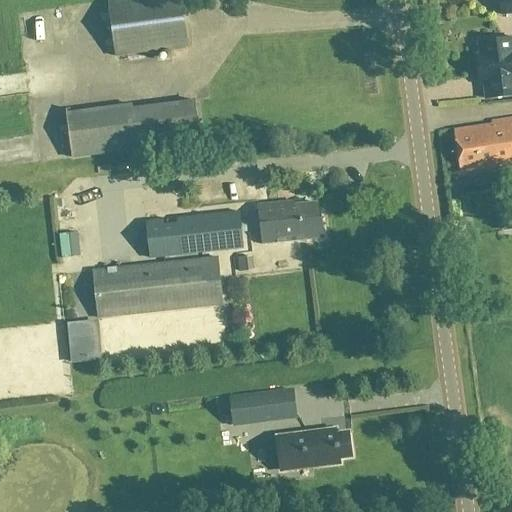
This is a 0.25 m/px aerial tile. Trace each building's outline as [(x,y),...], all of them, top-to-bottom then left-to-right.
[(180,0),(127,0),(107,3),(114,57),(187,47),(180,0)] [(511,0),(497,0),(500,15),(511,13),(511,0)] [(482,83),(485,100),(511,96),(511,38),(477,43),(479,57),(475,57),(478,83),(482,83)] [(131,110),(137,149),(199,141),(194,101),(131,110)] [(454,131),(460,173),(511,165),(511,120),(491,123),(491,126),(454,131)] [(292,202),(256,206),(260,245),(300,241),(321,239),(317,203),(292,206),(292,202)] [(162,221),(144,223),(148,259),(242,249),(238,213),(176,220),(176,224),(163,225),(162,221)] [(93,272),(95,295),(98,319),(220,306),(219,290),(215,259),(93,272)] [(69,328),(74,365),(101,362),(97,324),(69,328)] [(295,419),(292,392),(230,400),(234,427),(295,419)] [(280,473),(311,469),(339,465),(338,460),(350,458),(347,435),(335,436),(334,431),(276,439),(280,473)]
